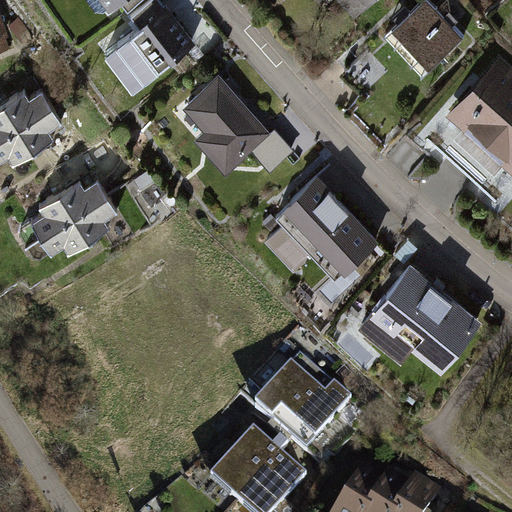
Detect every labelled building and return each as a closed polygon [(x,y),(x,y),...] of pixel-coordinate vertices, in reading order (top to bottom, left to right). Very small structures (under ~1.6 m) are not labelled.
[(103,0),(111,11),(126,0),(103,0)] [(437,0),(416,0),(390,25),(426,62),(463,27),(437,0)] [(167,5),(132,32),(161,71),(196,44),(167,5)] [(0,9),(0,40),(10,37),(0,9)] [(511,58),(502,49),(453,101),(511,156),(511,58)] [(293,149),(223,72),(186,106),(207,129),(198,137),(229,171),(253,149),(271,168),(293,149)] [(27,90),(0,106),(0,163),(10,157),(15,165),(57,138),(52,129),(63,123),(43,90),(31,97),(27,90)] [(320,175),(293,201),(352,262),(379,237),(320,175)] [(83,178),(43,202),(47,209),(35,216),(53,246),(66,238),(72,248),(113,224),(109,217),(119,210),(99,177),(87,185),(83,178)] [(480,318),(414,265),(391,294),(457,347),(480,318)] [(354,401),(301,356),(259,405),(312,450),(354,401)] [(255,429),(215,475),(256,511),(275,511),(308,475),(255,429)] [(385,481),(362,468),(335,511),(426,511),(439,490),(413,475),(408,483),(390,473),(385,481)]
